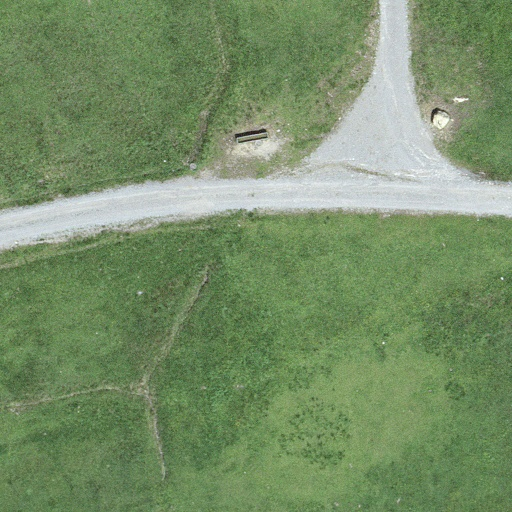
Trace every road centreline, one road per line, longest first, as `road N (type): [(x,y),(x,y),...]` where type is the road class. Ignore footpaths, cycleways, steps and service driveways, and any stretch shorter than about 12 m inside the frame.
road 1 (track): [(0,236),(253,199),(387,195),(511,203)]
road 2 (track): [(394,0),(387,195)]
